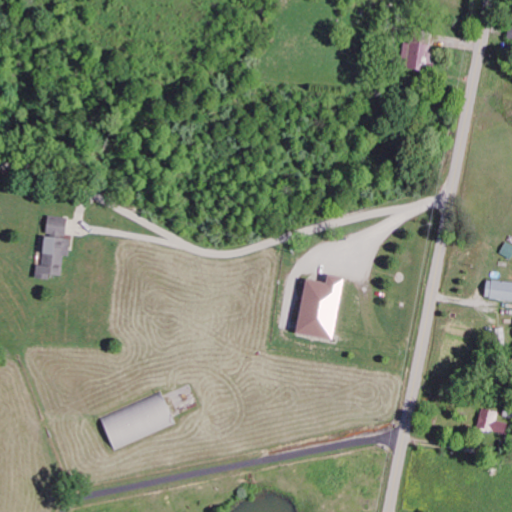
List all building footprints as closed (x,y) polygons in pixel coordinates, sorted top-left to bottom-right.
[(409,42),(408,63),(433,64),(434,43),(409,42)] [(68,278),(73,241),(71,241),(73,220),(52,217),(50,235),(51,235),(47,267),(41,266),(39,279),(49,281),(49,275),(68,278)] [(343,342),(353,280),(336,277),(335,285),(313,281),(303,336),(343,342)] [(511,283),(491,282),(490,301),(511,301),(511,283)] [(182,426),(170,396),(108,419),(120,449),(182,426)] [(499,422),(501,414),(483,410),(478,430),(507,437),(510,425),(499,422)]
